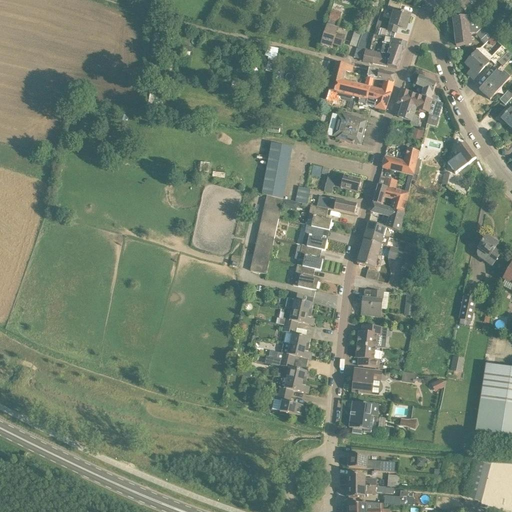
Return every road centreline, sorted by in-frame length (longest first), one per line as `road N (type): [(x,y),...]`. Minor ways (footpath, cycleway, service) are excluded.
road 1 (residential): [(327,511),(347,281),(419,26)]
road 2 (track): [(331,435),(73,367),(0,332)]
road 3 (track): [(107,0),(402,74)]
road 4 (primary): [(0,428),(183,511)]
road 5 (residential): [(511,188),(477,138),(432,31),(419,26)]
road 6 (unknown): [(344,302),(245,277),(254,211)]
